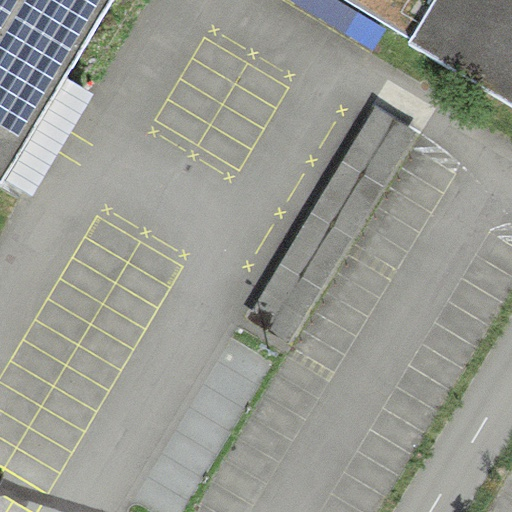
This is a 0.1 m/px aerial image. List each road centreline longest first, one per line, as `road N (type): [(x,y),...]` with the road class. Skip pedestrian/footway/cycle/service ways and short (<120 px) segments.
road 1 (unknown): [(93,147),(232,234)]
road 2 (unclassified): [(429,511),(511,374)]
